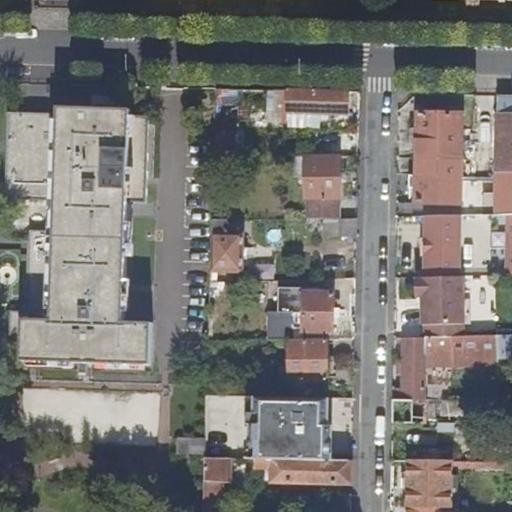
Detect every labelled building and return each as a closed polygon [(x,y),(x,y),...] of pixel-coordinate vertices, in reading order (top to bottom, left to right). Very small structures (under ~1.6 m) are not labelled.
[(291,91),(291,113),(351,114),(351,92),(291,91)] [(511,96),(498,96),(497,154),(511,154),(511,96)] [(13,113),(11,197),(59,199),(55,320),(26,319),(24,360),(153,364),(154,324),(126,322),(130,202),(148,203),(150,117),(132,116),(132,110),(61,108),(61,114),(13,113)] [(418,113),(417,157),(462,158),(462,153),(463,114),(418,113)] [(217,132),(216,156),(236,156),(237,132),(217,132)] [(483,192),(483,215),(495,215),(511,214),(511,154),(497,154),(497,192),(483,192)] [(297,157),(297,176),(307,176),(307,157),(297,157)] [(307,157),(307,176),(307,220),(327,220),(341,220),(341,157),(307,157)] [(417,157),(417,201),(462,202),(462,158),(417,157)] [(511,233),(511,214),(495,215),(496,234),(511,233)] [(412,217),(413,233),(438,232),(438,216),(412,217)] [(214,220),(212,270),(227,271),(227,282),(243,282),(245,233),(228,232),(228,220),(214,220)] [(327,220),(327,235),(358,235),(359,220),(341,220),(327,220)] [(413,262),(413,278),(416,278),(438,277),(438,262),(413,262)] [(347,271),(346,280),(357,280),(357,271),(347,271)] [(438,277),(416,278),(416,296),(423,296),(423,307),(424,324),(467,324),(467,299),(466,277),(438,277)] [(306,295),(305,332),(335,333),(336,295),(332,295),(306,295)] [(435,337),(434,351),(452,351),(452,360),(477,358),(477,343),(507,342),(507,335),(435,337)] [(405,338),(404,388),(393,388),(393,399),(426,400),(426,363),(427,337),(405,338)] [(427,337),(426,363),(450,365),(452,360),(452,351),(434,351),(435,337),(427,337)] [(290,363),(290,381),(329,381),(330,340),(290,340),(290,363)] [(279,363),(279,381),(290,381),(290,363),(279,363)] [(303,398),(263,397),(263,418),(354,419),(354,399),(303,398)] [(393,399),(393,423),(425,423),(425,415),(505,416),(506,401),(426,400),(393,399)] [(190,442),(190,452),(206,452),(206,442),(190,442)] [(206,459),(204,511),(215,511),(216,482),(223,482),(224,459),(206,459)] [(257,460),(257,470),(274,470),(274,482),(352,484),(353,461),(257,460)] [(409,460),(410,506),(412,506),(412,511),(454,511),(454,467),(454,461),(409,460)] [(511,473),(511,462),(503,462),(503,468),(503,473),(511,473)]
